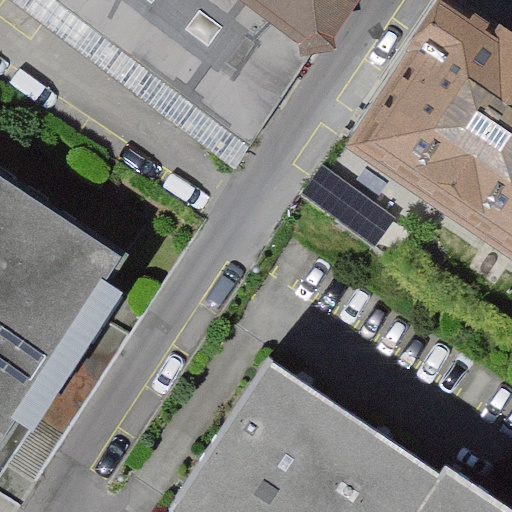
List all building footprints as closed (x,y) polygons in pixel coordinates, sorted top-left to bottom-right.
[(46,0),(251,152),(309,64),(306,44),(304,31),(262,0),(46,0)] [(346,0),(262,0),(304,31),(306,44),(331,41),(329,27),(346,0)] [(511,49),(439,0),(336,152),(511,270),(511,49)] [(0,196),(0,444),(10,451),(125,281),(0,196)] [(505,511),(273,359),(177,504),(188,511),(505,511)]
